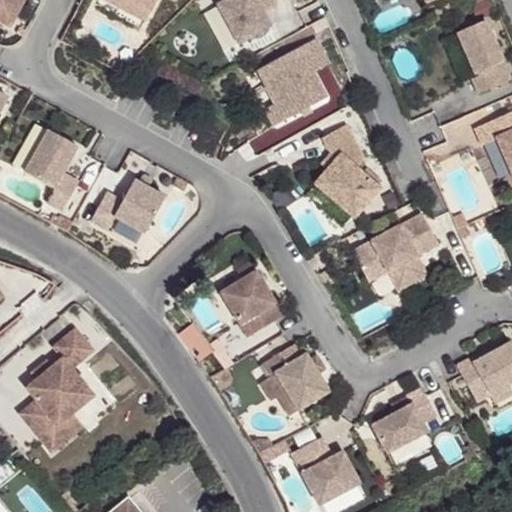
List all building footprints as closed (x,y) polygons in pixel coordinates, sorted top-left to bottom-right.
[(25,0),(0,0),(0,23),(10,29),(25,0)] [(150,11),(128,0),(104,0),(104,2),(144,23),(150,11)] [(128,0),(150,11),(155,0),(128,0)] [(232,0),(218,8),(239,46),(271,29),(262,13),(277,6),(273,0),(232,0)] [(485,21),(457,34),(475,75),(471,76),(479,95),(511,80),(485,21)] [(457,34),(443,40),(461,81),(471,76),(475,75),(457,34)] [(316,40),(257,71),(266,88),(285,122),(327,99),(314,73),(330,65),(316,40)] [(266,88),(255,94),(273,128),(285,122),(266,88)] [(511,112),(476,128),(484,145),(499,138),(511,169),(511,112)] [(316,185),(355,219),(381,189),(357,168),(365,159),(346,126),(323,139),(331,155),(335,162),(328,171),(316,185)] [(48,132),(25,175),(54,190),(47,203),(63,212),(78,184),(63,175),(78,149),(48,132)] [(511,169),(499,138),(484,145),(502,186),(511,181),(511,169)] [(328,171),(335,162),(331,155),(322,166),(328,171)] [(175,176),(164,170),(160,177),(170,184),(175,176)] [(143,177),(139,184),(147,189),(151,181),(143,177)] [(107,194),(91,222),(108,232),(115,219),(144,235),(165,199),(147,189),(139,184),(134,182),(122,203),(107,194)] [(74,220),(61,213),(57,221),(70,228),(74,220)] [(422,215),(352,252),(368,283),(387,273),(400,265),(411,285),(426,276),(416,257),(414,252),(421,248),(423,253),(438,245),(422,215)] [(465,226),(457,230),(461,240),(469,236),(465,226)] [(423,253),(421,248),(414,252),(416,257),(423,253)] [(283,317),(250,263),(236,272),(242,281),(220,294),(248,339),(283,317)] [(411,285),(400,265),(387,273),(397,292),(411,285)] [(330,269),(317,276),(324,287),(332,282),(330,280),(334,277),(330,269)] [(42,383),(31,391),(41,403),(25,417),(46,443),(107,391),(84,364),(97,353),(80,331),(58,350),(67,361),(56,370),(42,383)] [(216,342),(209,347),(214,353),(221,348),(216,342)] [(511,384),(511,346),(511,344),(490,356),(473,364),(470,359),(457,367),(476,403),(511,384)] [(294,345),(262,365),(270,377),(271,378),(276,375),(298,411),(328,393),(306,356),(301,358),(294,345)] [(215,355),(226,370),(229,369),(234,365),(222,350),(215,355)] [(470,359),(473,364),(490,356),(487,350),(470,359)] [(131,393),(97,353),(84,364),(107,391),(46,443),(44,444),(54,457),(131,393)] [(42,383),(56,370),(51,363),(36,376),(42,383)] [(226,370),(212,379),(219,387),(222,391),(233,385),(235,378),(229,369),(226,370)] [(271,378),(270,377),(259,384),(270,402),(276,398),(288,417),(298,411),(276,375),(271,378)] [(395,415),(372,428),(386,455),(426,434),(422,424),(436,417),(421,389),(407,398),(411,406),(395,415)] [(391,406),(395,415),(411,406),(407,398),(391,406)] [(323,437),(292,454),(320,506),(361,485),(343,452),(333,458),(323,463),(321,458),(331,453),(323,437)] [(260,454),(274,447),(270,440),(259,440),(253,443),(260,454)] [(274,447),(260,454),(266,465),(290,451),(285,441),(274,447)] [(463,454),(467,461),(478,455),(474,449),(463,454)] [(323,463),(333,458),(331,453),(321,458),(323,463)]
